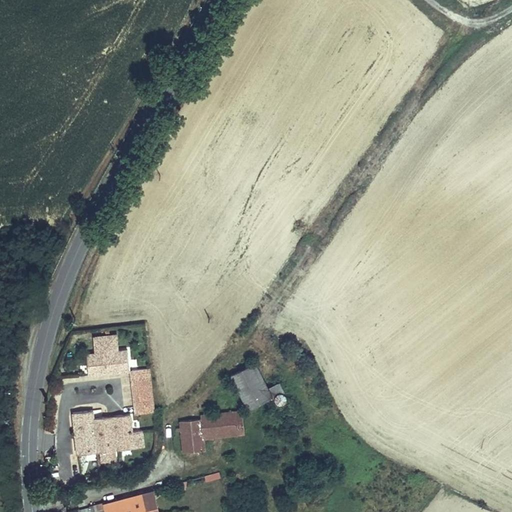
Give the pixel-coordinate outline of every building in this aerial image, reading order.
[(130,371),(128,349),(87,353),(89,375),(130,371)] [(248,408),(269,397),(271,396),(255,364),(232,375),(248,407),(248,408)] [(154,411),(150,368),(133,369),(137,413),(147,412),(148,419),(154,418),(154,417),(153,411),(154,411)] [(134,447),(131,414),(94,418),(93,411),(73,413),(77,453),(101,451),(102,459),(115,458),(114,449),(134,447)] [(245,433),(242,411),(212,415),(215,437),(245,433)] [(215,437),(212,415),(201,416),(201,418),(181,421),(185,452),(205,450),(204,438),(215,437)] [(205,480),(220,478),(220,472),(204,473),(205,480)] [(176,508),(188,505),(186,493),(173,496),(176,508)] [(146,511),(142,494),(104,504),(106,511),(146,511)]
